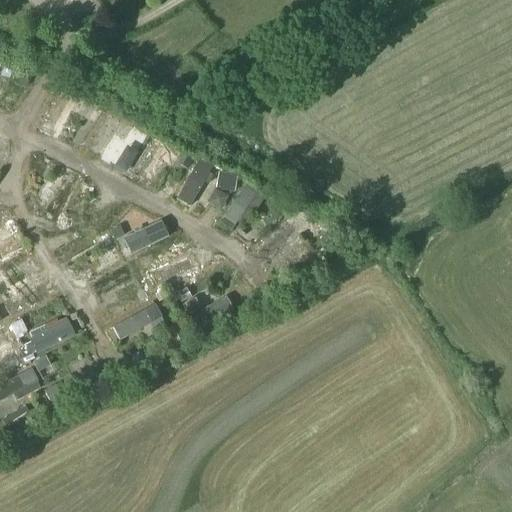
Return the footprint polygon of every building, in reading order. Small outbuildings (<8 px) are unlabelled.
[(45,118),(65,120),(68,94),(49,91),(45,118)] [(119,133),(132,149),(146,138),(126,113),(92,139),(99,148),(119,133)] [(151,137),(136,165),(150,172),(165,145),(151,137)] [(210,197),(213,180),(236,183),(238,164),(213,160),(211,171),(189,168),(185,194),(210,197)] [(37,194),(48,200),(61,177),(50,171),(37,194)] [(49,208),(61,214),(80,179),(68,172),(49,208)] [(214,195),(225,201),(232,188),(221,182),(214,195)] [(259,191),(247,183),(222,220),(234,228),(259,191)] [(93,217),(103,229),(134,201),(124,189),(93,217)] [(74,201),(84,211),(94,200),(84,191),(74,201)] [(168,216),(136,230),(142,242),(174,228),(168,216)] [(317,216),(305,222),(315,239),(326,233),(317,216)] [(62,238),(67,251),(100,238),(95,225),(62,238)] [(0,255),(24,241),(16,226),(0,235),(0,255)] [(101,266),(126,253),(119,239),(94,253),(101,266)] [(205,244),(163,259),(168,274),(211,258),(205,244)] [(102,292),(138,273),(130,258),(94,277),(102,292)] [(12,307),(50,293),(41,270),(25,276),(29,286),(7,295),(12,307)] [(198,310),(208,305),(200,289),(190,294),(198,310)] [(124,332),(156,317),(150,304),(118,318),(124,332)] [(15,317),(21,331),(32,326),(27,312),(15,317)] [(40,343),(77,333),(71,313),(34,323),(40,343)] [(0,323),(0,345),(13,342),(6,322),(0,323)] [(32,361),(20,371),(26,379),(6,394),(14,404),(33,389),(28,382),(41,373),(32,361)]
